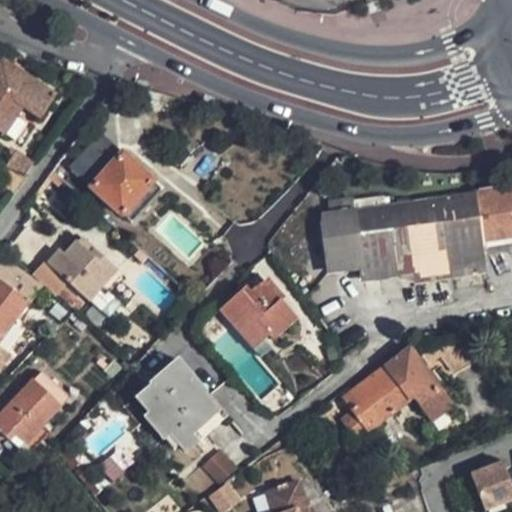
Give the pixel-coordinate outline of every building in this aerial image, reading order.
[(0,131),(5,134),(23,107),(41,119),(57,95),(28,76),(34,66),(23,59),(17,69),(9,63),(0,76),(0,131)] [(158,176),(130,150),(104,125),(73,158),(100,183),(127,208),(158,176)] [(19,152),(10,164),(23,173),(31,160),(19,152)] [(20,175),(13,170),(0,187),(8,193),(20,175)] [(475,196),(483,242),(511,237),(511,183),(474,190),(475,196)] [(483,242),(475,196),(350,216),(362,281),(486,259),(483,242)] [(326,287),(362,281),(350,216),(315,222),(326,287)] [(115,270),(79,235),(62,253),(57,249),(49,258),(68,278),(89,298),(101,284),(115,270)] [(0,274),(9,262),(0,255),(0,274)] [(68,278),(49,258),(35,275),(54,293),(68,278)] [(42,287),(9,262),(0,274),(0,343),(13,326),(42,287)] [(252,350),(267,337),(271,341),(295,320),(279,302),(284,298),(268,280),(252,294),(247,288),(220,312),(252,350)] [(119,302),(101,284),(89,298),(107,315),(119,302)] [(13,326),(0,343),(0,347),(4,351),(19,331),(13,326)] [(351,396),(375,429),(421,397),(428,407),(448,394),(417,350),(351,396)] [(185,455),(199,444),(192,436),(218,412),(205,396),(206,395),(178,362),(149,386),(151,388),(136,401),(148,414),(144,418),(164,442),(170,437),(185,455)] [(44,369),(37,377),(0,416),(0,425),(12,437),(19,431),(29,439),(64,402),(71,394),(44,369)] [(218,450),(203,466),(219,482),(235,467),(218,450)] [(347,467),(340,457),(330,465),(337,475),(347,467)] [(475,477),(487,511),(511,502),(511,481),(509,472),(506,465),(475,477)] [(451,486),(460,511),(487,511),(475,477),(451,486)] [(227,482),(208,497),(219,511),(223,511),(241,499),(227,482)] [(314,511),(308,489),(275,499),(278,511),(314,511)]
